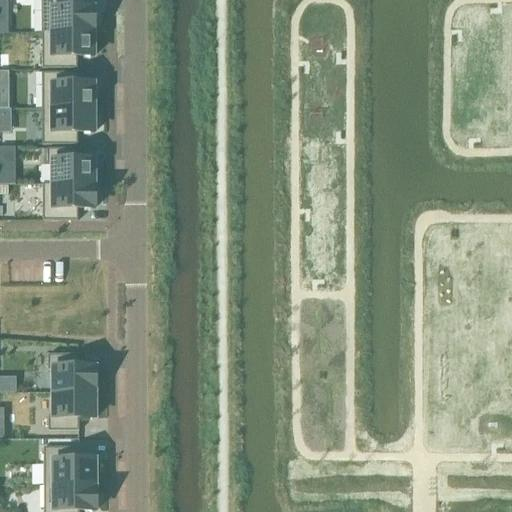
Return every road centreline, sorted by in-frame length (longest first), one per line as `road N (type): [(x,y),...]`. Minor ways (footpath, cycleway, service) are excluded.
road 1 (residential): [(135,253),(134,511)]
road 2 (residential): [(132,0),(135,253)]
road 3 (residential): [(0,252),(135,253)]
